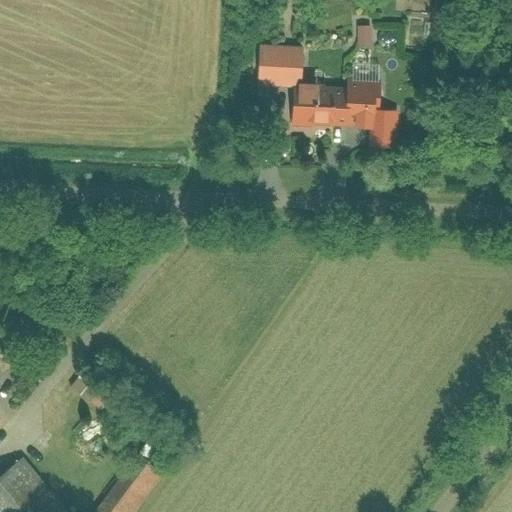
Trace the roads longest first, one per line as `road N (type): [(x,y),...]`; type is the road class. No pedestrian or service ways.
road 1 (unclassified): [(511,219),(0,179)]
road 2 (unclassified): [(440,511),(511,414)]
